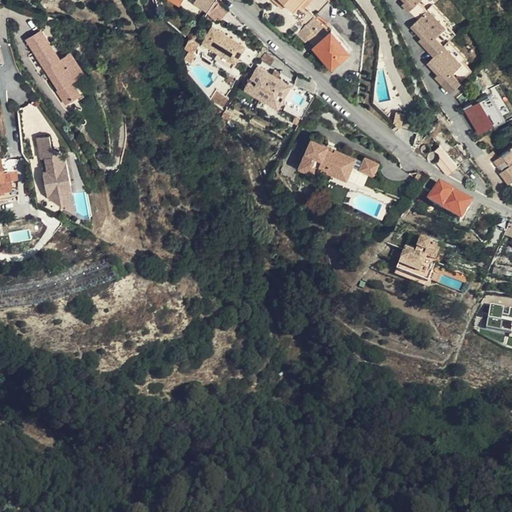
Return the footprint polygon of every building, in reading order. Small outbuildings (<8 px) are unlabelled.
[(194,0),(194,1),(208,10),(214,0),(194,0)] [(220,0),(218,0),(207,9),(216,19),(228,9),(220,0)] [(285,4),(280,0),(271,0),(281,9),(285,4)] [(280,0),(285,4),(292,11),(301,0),(280,0)] [(315,15),(327,3),(323,0),(309,0),(304,7),(314,16),(315,15)] [(400,6),(416,22),(428,9),(419,1),(419,0),(403,0),(405,1),(403,3),(400,6)] [(437,0),(419,0),(419,1),(428,9),(431,6),(437,0)] [(448,24),(431,6),(428,9),(446,27),(448,24)] [(418,41),(434,57),(442,48),(446,45),(437,36),(446,27),(428,9),(416,22),(412,26),(423,37),(421,38),(418,41)] [(331,32),(315,15),(314,16),(311,18),(327,34),(331,32)] [(327,34),(311,18),(305,24),(314,31),(313,34),(315,35),(320,30),(325,36),(327,34)] [(314,31),(305,24),(299,31),(309,39),(313,34),(314,31)] [(199,48),(219,58),(234,67),(246,46),(212,26),(199,48)] [(423,37),(412,26),(410,28),(421,38),(423,37)] [(455,36),(446,27),(437,36),(446,45),(455,36)] [(349,50),(331,32),(327,34),(325,36),(320,30),(315,35),(320,42),(315,46),(333,66),(349,50)] [(51,44),(42,31),(27,41),(36,54),(51,44)] [(315,35),(313,34),(309,39),(308,40),(309,41),(315,46),(320,42),(315,35)] [(60,58),(51,44),(36,54),(60,89),(58,91),(68,104),(82,95),(73,81),(82,75),(67,53),(60,58)] [(463,63),(446,45),(442,48),(460,66),(463,63)] [(455,71),(460,66),(442,48),(434,57),(428,62),(436,69),(434,71),(438,75),(435,78),(451,93),(460,83),(452,75),(455,71)] [(71,51),(67,53),(82,75),(85,72),(71,51)] [(275,63),(265,57),(261,63),(271,69),(275,63)] [(234,67),(219,58),(215,65),(230,73),(234,67)] [(436,69),(428,62),(427,64),(434,71),(436,69)] [(257,70),(248,85),(282,105),(290,90),(278,83),(271,79),(257,70)] [(463,80),(455,71),(452,75),(460,83),(463,80)] [(274,74),(271,79),(278,83),(281,78),(274,74)] [(282,105),(248,85),(244,92),(278,111),(282,105)] [(511,115),(511,104),(510,100),(505,103),(498,88),(492,91),(506,118),(511,115)] [(491,92),(464,108),(479,134),(506,119),(491,92)] [(55,145),(51,134),(34,138),(40,159),(46,157),(50,170),(44,172),(52,197),(65,205),(80,200),(77,189),(73,187),(66,163),(67,159),(64,150),(55,145)] [(350,179),(358,157),(340,150),(338,154),(328,151),(330,146),(313,140),(302,169),(318,175),(323,163),(330,165),(328,170),(335,172),(350,179)] [(499,170),(509,183),(511,180),(511,141),(502,150),(504,151),(494,159),(499,164),(499,163),(503,168),(499,170)] [(331,143),(330,146),(328,151),(338,154),(340,150),(341,147),(331,143)] [(445,172),(449,175),(458,167),(440,146),(434,151),(438,152),(440,156),(440,160),(438,162),(437,163),(445,172)] [(367,156),(365,160),(362,169),(372,173),(375,174),(380,162),(367,156)] [(362,169),(365,160),(358,157),(350,179),(335,172),(332,179),(360,190),(363,182),(367,184),(372,173),(362,169)] [(0,196),(0,198),(18,197),(17,183),(12,184),(13,195),(0,196)] [(470,204),(439,185),(433,195),(428,202),(461,222),(470,204)] [(65,205),(85,218),(80,200),(65,205)] [(408,236),(397,268),(420,276),(425,260),(436,263),(441,249),(408,236)] [(420,276),(397,268),(395,274),(428,285),(430,279),(436,263),(425,260),(420,276)] [(511,331),(511,309),(506,308),(504,317),(498,315),(500,307),(487,304),(485,314),(487,315),(485,326),(495,328),(497,319),(511,322),(509,331),(511,331)] [(511,339),(511,331),(509,331),(511,322),(497,319),(495,328),(485,326),(487,315),(485,314),(482,329),(506,334),(505,338),(511,339)]
